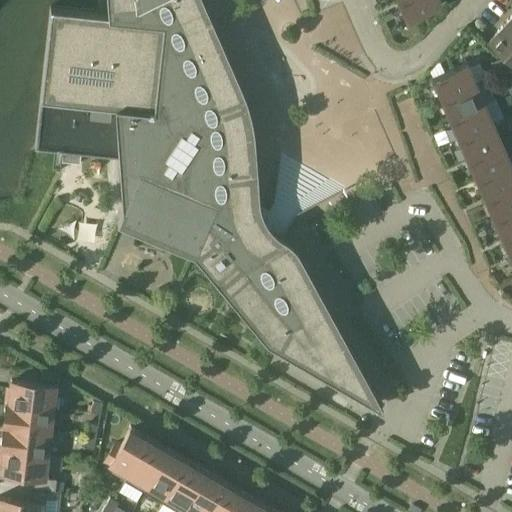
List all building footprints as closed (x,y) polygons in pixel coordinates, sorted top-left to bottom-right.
[(240,89),(237,83),(200,0),(106,0),(107,13),(50,7),(35,147),(118,156),(122,208),(117,220),(194,252),(266,339),(379,405),(295,250),(292,247),(289,244),(286,242),(283,239),(280,237),(276,236),(258,228),(248,119),(247,113),(245,107),(244,101),(242,95),(240,89)] [(441,4),(439,0),(397,0),(406,19),(441,4)] [(511,60),(511,29),(505,23),(489,39),(511,60)] [(506,69),(501,57),(492,61),(496,72),(506,69)] [(431,76),(441,97),(475,82),(466,61),(431,76)] [(484,102),(475,82),(441,97),(449,117),(484,102)] [(493,121),(484,102),(449,117),(458,137),(493,121)] [(501,141),(493,121),(458,137),(466,157),(501,141)] [(510,161),(501,141),(466,157),(475,176),(510,161)] [(79,163),(80,153),(71,152),(70,162),(79,163)] [(511,183),(511,165),(510,161),(475,176),(484,196),(511,183)] [(511,207),(511,183),(484,196),(493,216),(511,207)] [(511,230),(511,207),(493,216),(501,236),(511,230)] [(511,254),(511,230),(501,236),(510,255),(511,254)] [(7,386),(6,402),(56,408),(59,384),(12,379),(11,386),(7,386)] [(100,411),(101,400),(92,399),(91,410),(100,411)] [(6,402),(3,424),(53,430),(56,408),(6,402)] [(98,424),(88,422),(86,434),(96,436),(98,424)] [(3,424),(0,447),(51,453),(53,430),(3,424)] [(124,480),(125,480),(148,439),(139,434),(141,431),(130,425),(119,444),(115,441),(105,459),(128,473),(124,480)] [(96,436),(86,434),(84,445),(94,447),(96,436)] [(157,444),(148,439),(125,480),(143,491),(169,447),(159,441),(157,444)] [(33,475),(32,487),(55,490),(56,477),(48,476),(51,453),(0,447),(0,450),(0,463),(2,463),(1,471),(33,475)] [(143,491),(162,502),(186,461),(177,455),(178,453),(169,447),(143,491)] [(195,466),(186,461),(162,502),(179,511),(181,511),(206,469),(196,463),(195,466)] [(206,511),(223,482),(214,477),(216,474),(206,469),(181,511),(182,511),(185,506),(195,511),(206,511)] [(232,488),(223,482),(206,511),(231,511),(244,490),(234,485),(232,488)] [(0,511),(43,511),(46,495),(54,496),(55,490),(32,487),(31,499),(0,495),(0,511)] [(253,496),(244,490),(231,511),(256,511),(261,504),(252,499),(253,496)] [(110,496),(104,506),(112,511),(118,501),(110,496)] [(419,511),(422,508),(413,503),(409,510),(412,511),(419,511)]
